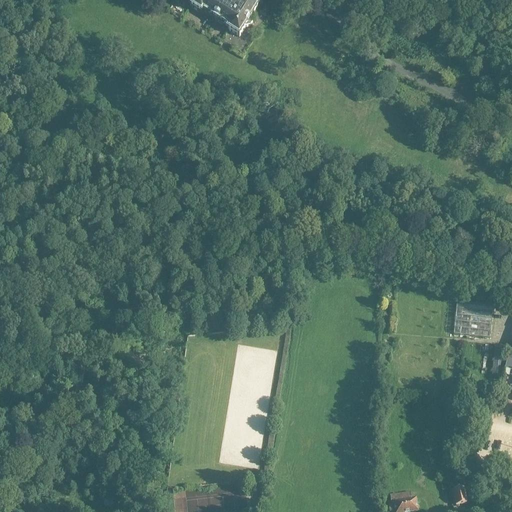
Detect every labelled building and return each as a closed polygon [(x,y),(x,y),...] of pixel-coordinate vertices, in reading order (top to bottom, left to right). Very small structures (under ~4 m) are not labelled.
[(193,0),(190,6),(201,13),(202,11),(229,27),(227,30),(239,37),(244,29),(250,26),(253,21),(252,15),(257,7),(246,0),(245,2),(241,0),(193,0)] [(511,290),(506,287),(501,295),(511,302),(511,290)] [(456,303),(453,335),(489,339),(491,307),(456,303)] [(492,376),(502,377),(505,347),(495,346),(492,376)] [(467,504),(464,489),(453,491),(456,506),(467,504)] [(417,511),(416,500),(411,501),(410,494),(390,496),(391,504),(389,504),(390,511),(417,511)]
